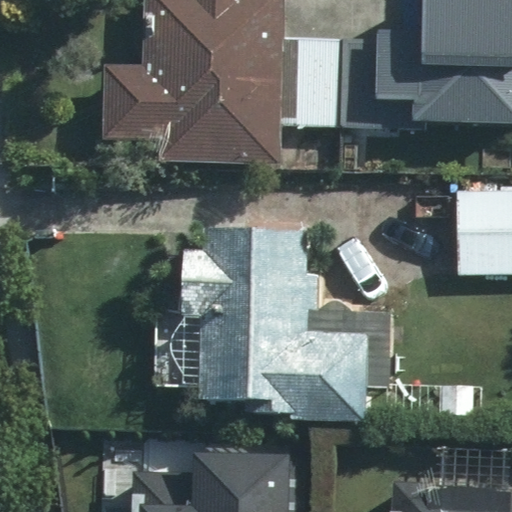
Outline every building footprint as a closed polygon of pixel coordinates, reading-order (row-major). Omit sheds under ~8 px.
[(293,38),(294,2),(252,1),(251,0),(150,0),(149,65),(102,64),(100,147),(163,148),(163,169),(290,172),(291,129),(293,38)] [(511,0),(430,0),(430,41),(293,38),(291,129),(511,134),(511,0)] [(511,195),(461,196),(462,278),(511,277),(511,195)] [(210,396),(209,410),(274,412),(274,425),(367,429),(368,402),(394,403),(398,309),(330,306),(331,279),(309,278),(310,235),(208,231),(207,253),(189,253),(187,311),(161,310),(158,394),(210,396)] [(293,511),(297,444),(103,435),(99,511),(293,511)] [(511,511),(511,506),(404,501),(403,511),(511,511)]
